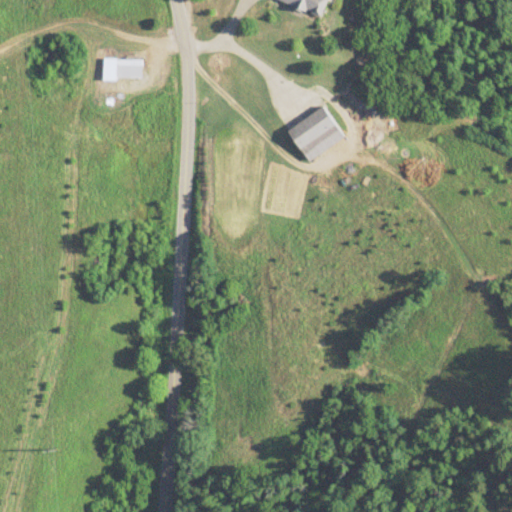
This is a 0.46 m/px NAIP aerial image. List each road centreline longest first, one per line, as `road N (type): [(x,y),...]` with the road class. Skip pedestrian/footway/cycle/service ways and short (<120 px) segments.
road 1 (residential): [(161,511),(186,105),(176,0)]
road 2 (residential): [(185,44),(238,52),(286,89),(315,92),(338,111),(350,137),(326,164),(292,163),(186,62)]
